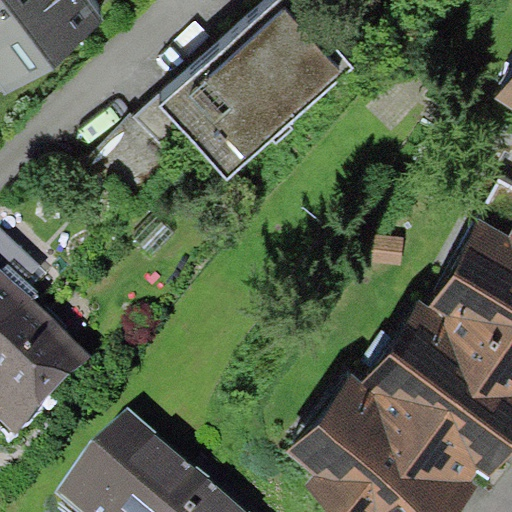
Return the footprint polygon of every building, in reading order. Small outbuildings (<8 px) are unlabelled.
[(108,6),(103,0),(0,0),(0,64),(11,80),(108,6)] [(366,52),(317,0),(266,0),(167,92),(239,169),(366,52)] [(511,77),(503,91),(511,97),(511,77)] [(511,223),(492,212),(448,297),(433,286),(373,373),(360,360),(298,442),(376,511),(460,511),(492,476),(511,447),(511,223)] [(104,376),(0,275),(0,427),(28,454),(104,376)] [(229,511),(133,431),(70,506),(77,511),(229,511)]
